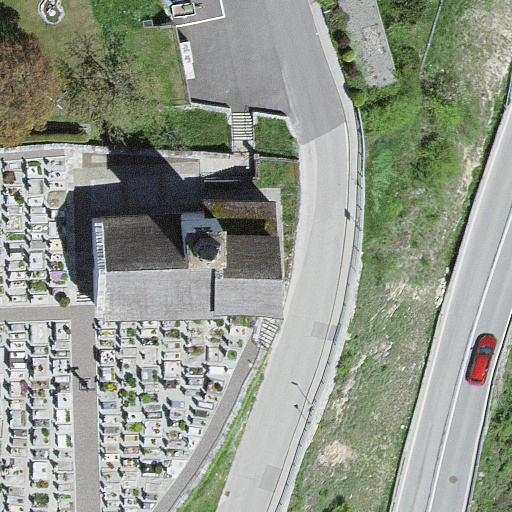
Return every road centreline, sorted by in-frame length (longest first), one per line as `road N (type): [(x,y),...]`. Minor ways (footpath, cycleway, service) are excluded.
road 1 (residential): [(244,511),(299,359),(326,210),(324,133),(279,0)]
road 2 (secondary): [(431,511),(466,349),(511,216)]
